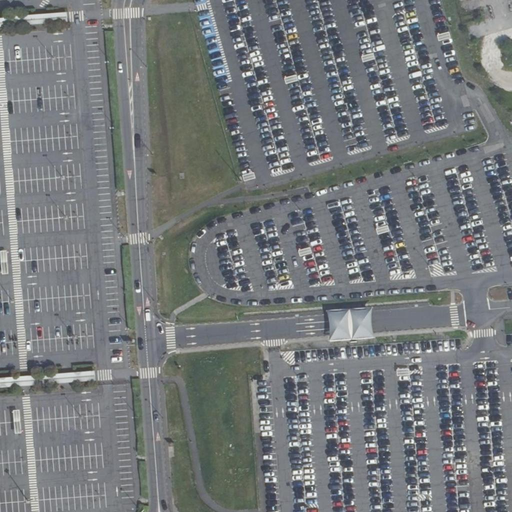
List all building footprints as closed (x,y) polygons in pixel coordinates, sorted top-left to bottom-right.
[(511,15),(511,1),(489,8),(493,21),(511,15)] [(0,28),(69,23),(69,14),(0,18),(0,28)] [(8,274),(7,249),(0,249),(2,274),(8,274)] [(96,372),(0,379),(0,389),(97,383),(96,372)] [(22,433),(20,408),(13,408),(14,421),(15,433),(22,433)]
